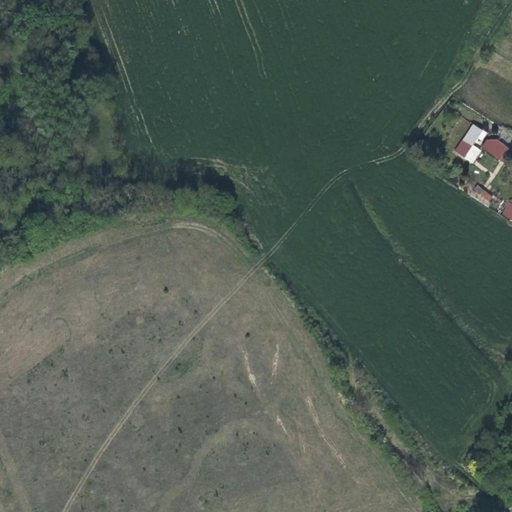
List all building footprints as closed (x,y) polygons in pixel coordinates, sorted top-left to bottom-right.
[(477,137),(483,130),(473,123),(468,131),(477,137)] [(468,131),(462,140),(471,146),(477,137),(468,131)] [(481,147),(501,161),(509,150),(490,135),(481,147)] [(474,186),(470,196),(489,204),(493,194),(474,186)] [(511,222),(511,203),(507,202),(500,217),(511,222)]
